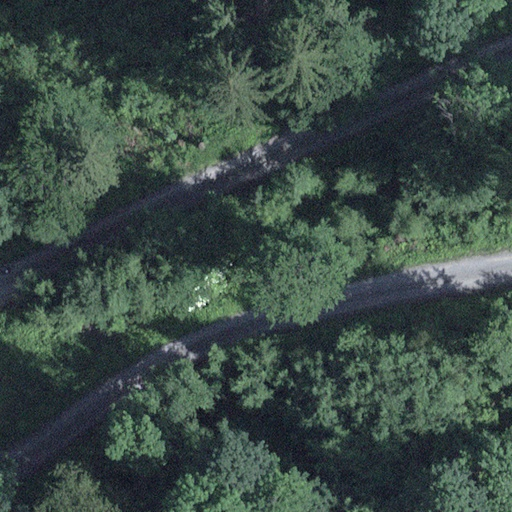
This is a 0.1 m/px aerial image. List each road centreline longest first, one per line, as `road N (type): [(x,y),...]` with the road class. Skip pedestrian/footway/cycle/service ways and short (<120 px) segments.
road 1 (track): [(511,43),(196,178),(0,291)]
road 2 (track): [(0,475),(224,338),(325,301),(511,272)]
